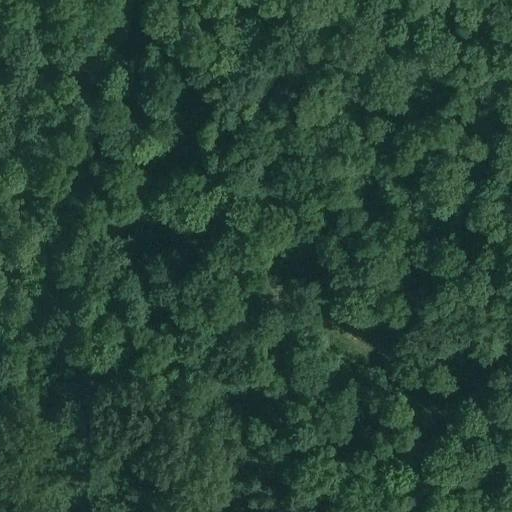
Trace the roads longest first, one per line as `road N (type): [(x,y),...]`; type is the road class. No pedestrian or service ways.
road 1 (track): [(134,206),(278,283),(511,461)]
road 2 (track): [(149,0),(132,254),(118,346),(102,379)]
